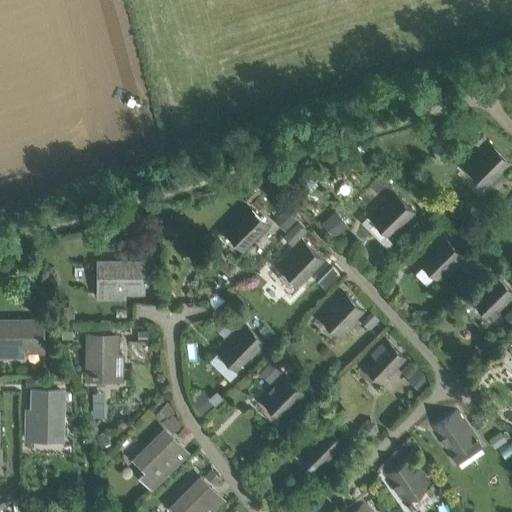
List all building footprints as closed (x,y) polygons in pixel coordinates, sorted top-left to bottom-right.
[(490,142),(464,168),(486,190),(511,164),(490,142)] [(395,192),(369,218),(390,240),(417,214),(395,192)] [(248,204),(222,230),(244,252),(270,226),(248,204)] [(290,237),(302,225),(287,209),(275,221),(290,237)] [(443,235),(417,260),(439,282),(465,257),(443,235)] [(303,240),(277,266),(300,288),(325,262),(303,240)] [(143,262),(104,262),(105,290),(100,290),(100,297),(125,297),(125,290),(143,290),(143,262)] [(511,290),(495,273),(469,299),(492,321),(511,300),(511,290)] [(343,290),(318,316),(340,338),(365,312),(343,290)] [(42,321),(3,321),(3,349),(0,348),(0,354),(14,355),(14,349),(42,349),(42,321)] [(245,322),(216,351),(238,373),(267,344),(245,322)] [(117,335),(89,335),(88,373),(116,374),(115,379),(121,379),(121,353),(116,353),(117,335)] [(386,338),(360,364),(383,385),(408,359),(386,338)] [(415,362),(404,371),(415,385),(426,376),(415,362)] [(285,373),(259,398),(281,420),(307,394),(285,373)] [(204,409),(211,398),(199,389),(191,400),(204,409)] [(34,390),(34,408),(29,408),(28,438),(49,439),(50,429),(61,429),(62,391),(34,390)] [(457,409),(432,427),(452,456),(478,439),(457,409)] [(325,423),(296,452),(318,474),(347,445),(325,423)] [(188,454),(164,430),(141,454),(152,464),(139,476),(152,489),(188,454)] [(411,456),(385,473),(405,503),(431,486),(411,456)] [(201,478),(172,506),(177,511),(213,511),(224,501),(201,478)] [(369,511),(363,503),(349,511),(369,511)]
